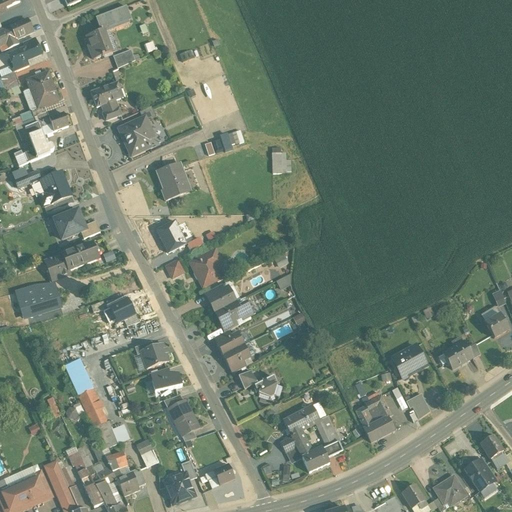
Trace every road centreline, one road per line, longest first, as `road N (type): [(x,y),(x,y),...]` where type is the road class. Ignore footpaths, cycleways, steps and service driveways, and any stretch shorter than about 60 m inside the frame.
road 1 (residential): [(271,511),(133,244),(36,0)]
road 2 (primary): [(271,511),(346,486),(415,449),(511,381)]
